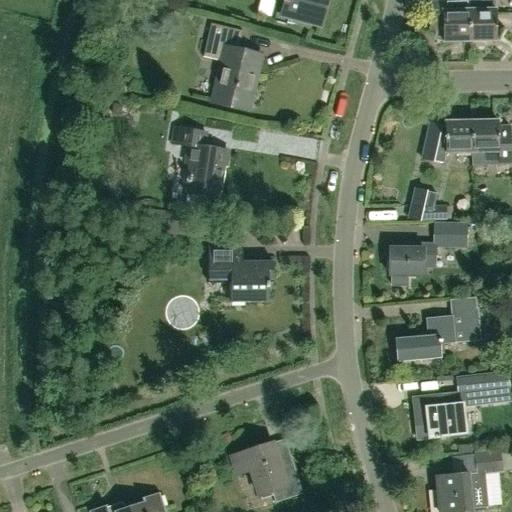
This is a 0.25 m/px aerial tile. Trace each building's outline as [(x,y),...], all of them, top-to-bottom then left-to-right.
[(284,0),(280,17),(318,28),(326,0),(284,0)] [(468,42),(467,1),(445,2),(445,1),(427,1),(428,30),(436,30),(436,41),(442,41),(442,43),(468,42)] [(467,1),(468,42),(495,41),(495,11),(494,1),(467,1)] [(242,32),(210,25),(202,58),(217,62),(208,100),(251,110),(263,60),(237,54),(242,32)] [(108,103),(106,117),(112,118),(119,114),(121,106),(108,103)] [(497,122),(470,123),(471,153),(471,165),(510,164),(509,127),(497,127),(497,122)] [(430,124),(422,160),(444,165),(446,154),(471,153),(470,123),(444,123),(444,127),(440,127),(430,124)] [(203,149),(205,134),(173,130),(171,145),(187,147),(185,164),(190,164),(184,206),(204,209),(206,197),(217,199),(222,167),(225,167),(227,152),(203,149)] [(433,208),(436,195),(415,190),(408,220),(419,222),(419,221),(445,220),(445,207),(433,208)] [(144,219),(143,236),(167,238),(168,221),(144,219)] [(433,223),(432,246),(416,246),(416,251),(390,250),(389,276),(390,276),(390,287),(407,287),(407,276),(422,277),(422,268),(434,268),(434,249),(466,249),(466,223),(433,223)] [(242,243),(208,243),(208,280),(230,280),(230,302),(269,302),(268,280),(273,280),(273,263),(242,264),(242,243)] [(417,335),(418,339),(396,341),(398,362),(440,357),(439,346),(455,344),(455,343),(480,341),(477,308),(475,308),(474,298),(449,300),(450,316),(426,319),(427,334),(417,335)] [(465,392),(412,397),(414,416),(426,415),(429,438),(446,436),(447,438),(467,435),(464,408),(510,403),(506,372),(463,377),(465,392)] [(231,457),(237,476),(251,471),(259,497),(272,493),(275,503),(302,494),(291,460),(278,464),(271,444),(231,457)] [(435,478),(437,511),(470,511),(471,509),(487,508),(483,474),(502,472),(499,449),(472,453),(475,475),(467,476),(467,475),(435,478)] [(142,500),(114,509),(112,505),(90,511),(165,511),(159,490),(141,496),(142,500)]
